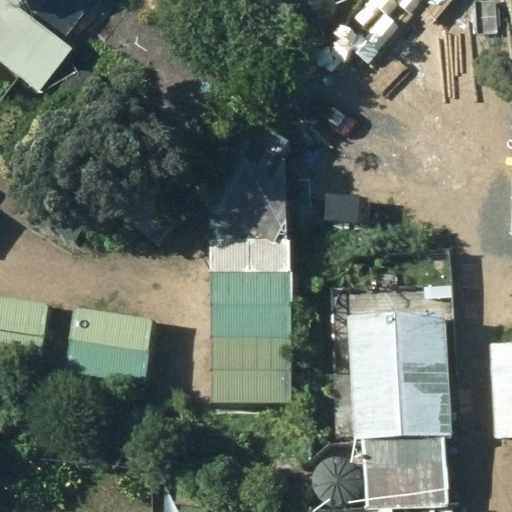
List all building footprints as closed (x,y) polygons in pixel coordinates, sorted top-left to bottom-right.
[(0,0),(0,60),(37,90),(71,47),(61,40),(83,12),(68,0),(0,0)] [(359,67),(324,42),(275,114),(311,138),(359,67)] [(209,187),(234,210),(290,145),(265,123),(209,187)] [(121,211),(162,243),(188,210),(147,178),(121,211)] [(303,235),(214,231),(207,407),(296,410),(303,235)] [(0,301),(0,364),(49,373),(59,311),(0,301)] [(456,313),(357,315),(361,437),(376,436),(377,482),(451,479),(450,434),(459,433),(456,313)] [(85,347),(117,368),(134,345),(102,322),(85,347)] [(511,345),(501,345),(501,435),(511,435),(511,345)]
